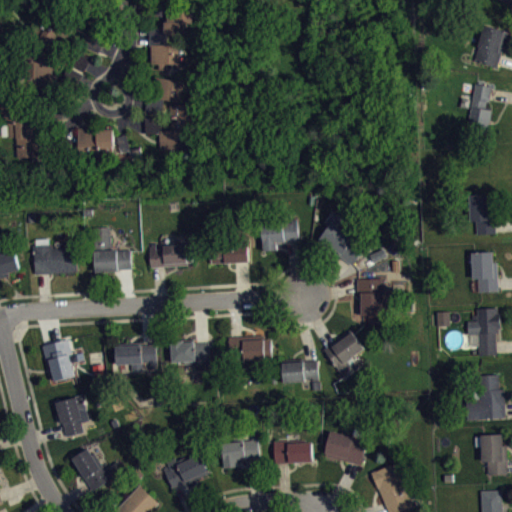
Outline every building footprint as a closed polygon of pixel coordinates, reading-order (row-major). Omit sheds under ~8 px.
[(511,0),(496,0),(511,9),(511,0)] [(165,26),(166,39),(195,38),(195,14),(170,15),(170,25),(165,26)] [(474,59),(497,67),(509,31),(483,23),(475,48),(478,49),(474,59)] [(182,69),(182,50),(153,50),(153,69),(182,69)] [(62,59),(39,55),(34,87),(57,90),(62,59)] [(182,107),(187,87),(163,82),(159,102),(182,107)] [(475,82),(467,133),(487,135),(492,109),(486,108),(487,101),(490,101),(493,86),(475,82)] [(161,154),(192,155),(192,109),(172,109),(172,134),(162,134),(163,122),(147,122),(147,138),(162,138),(161,154)] [(117,134),(78,132),(77,158),(115,160),(117,134)] [(471,194),(490,193),(492,220),(495,220),(496,233),(476,234),(476,221),(472,221),(471,194)] [(263,250),(277,248),(277,243),(286,242),(287,239),(299,238),(297,218),(260,222),(263,250)] [(320,236),(332,221),(366,245),(352,265),(320,236)] [(131,248),(132,268),(96,271),(94,226),(110,225),(112,250),(131,248)] [(149,245),(151,266),(188,264),(188,261),(195,261),(194,244),(192,244),(191,235),(174,236),(175,244),(149,245)] [(0,277),(9,275),(8,271),(20,268),(15,248),(7,251),(3,236),(0,236),(0,277)] [(33,244),(35,273),(78,271),(77,245),(53,246),(53,243),(50,243),(49,237),(36,237),(36,244),(33,244)] [(210,262),(249,261),(249,242),(209,244),(210,262)] [(472,251),(498,250),(499,290),(480,291),(478,278),(473,278),(472,251)] [(356,277),(382,277),(381,314),(359,313),(359,293),(356,292),(356,277)] [(479,353),(498,353),(497,331),(499,331),(499,327),(502,327),(501,311),(498,311),(498,306),(477,308),(477,314),(472,314),(472,319),(468,319),(468,333),(478,333),(479,353)] [(440,331),(453,330),(452,316),(440,317),(440,331)] [(350,328),(365,348),(352,356),(360,366),(344,377),(324,349),(350,328)] [(228,336),(264,335),(264,338),(271,338),(273,358),(242,360),(241,347),(229,348),(228,336)] [(172,361),(184,360),(184,363),(195,363),(196,369),(211,369),(209,341),(195,342),(195,341),(194,341),(193,338),(171,339),(172,361)] [(42,344),(68,339),(72,353),(69,353),(74,375),(54,380),(49,360),(46,360),(42,344)] [(116,342),(117,363),(132,363),(133,370),(144,370),(143,362),(151,361),(152,365),(158,364),(157,343),(142,344),(142,341),(116,342)] [(281,359),(284,382),(306,380),(306,377),(313,377),(313,389),(321,388),(317,359),(301,360),(301,357),(281,359)] [(466,399),(467,418),(506,416),(504,389),(500,389),(499,374),(482,374),(478,374),(479,399),(466,399)] [(56,401),(82,394),(93,429),(67,435),(64,422),(61,422),(56,401)] [(331,430),(325,455),(362,464),(368,439),(331,430)] [(482,433),(502,433),(503,444),(507,445),(509,473),(489,474),(488,461),(483,460),(482,445),(476,445),(476,435),(482,436),(482,433)] [(224,467),(222,442),(234,441),(233,437),(248,435),(248,439),(252,439),(251,435),(257,434),(260,456),(237,458),(238,466),(224,467)] [(274,440),(305,438),(305,441),(313,441),(313,460),(275,462),(274,440)] [(72,457),(88,448),(92,453),(94,452),(105,468),(117,461),(124,471),(92,490),(72,457)] [(163,468),(168,465),(166,460),(174,456),(176,460),(185,456),(187,459),(199,453),(209,472),(186,483),(185,480),(173,486),(163,468)] [(390,511),(373,470),(396,459),(415,503),(393,511),(390,511)] [(112,511),(140,484),(159,502),(149,511),(112,511)] [(482,511),(481,488),(502,487),(502,511),(482,511)]
